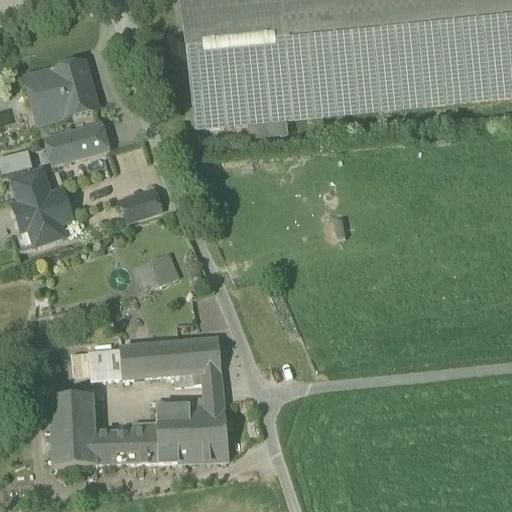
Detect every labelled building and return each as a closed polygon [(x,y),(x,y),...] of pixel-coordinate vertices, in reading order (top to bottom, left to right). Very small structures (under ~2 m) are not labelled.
[(187,75),(194,134),(511,96),(511,0),(178,0),(184,48),(189,47),(192,74),(187,75)] [(43,109),(49,129),(96,117),(83,70),(22,87),(23,89),(29,87),(35,111),(43,109)] [(29,87),(23,89),(35,134),(49,129),(43,109),(35,111),(29,87)] [(44,148),(52,173),(107,158),(100,132),(44,148)] [(117,180),(148,174),(143,150),(112,156),(117,180)] [(28,236),(34,254),(64,243),(59,231),(69,227),(59,198),(49,201),(41,177),(11,188),(19,211),(12,213),(21,239),(28,236)] [(119,209),(126,230),(160,218),(153,197),(119,209)] [(166,260),(150,267),(154,279),(171,271),(166,260)] [(159,291),(154,279),(150,267),(134,274),(144,298),(159,291)] [(154,279),(159,291),(176,284),(171,271),(154,279)] [(173,381),(192,379),(218,376),(215,346),(121,356),(123,385),(123,386),(173,381)] [(90,382),(90,388),(123,385),(121,356),(88,359),(90,382)] [(73,383),(90,382),(88,359),(71,361),(73,383)] [(219,389),(218,376),(192,379),(193,390),(201,390),(219,389)] [(175,392),(193,390),(192,379),(173,381),(175,392)] [(210,404),(210,406),(221,405),(219,389),(201,390),(202,404),(210,404)] [(49,404),(52,473),(96,471),(94,439),(92,402),(49,404)] [(168,406),(168,414),(210,412),(210,406),(210,404),(202,404),(168,406)] [(226,465),(221,405),(210,406),(210,412),(168,414),(168,406),(155,407),(156,430),(156,437),(157,454),(157,468),(226,465)] [(134,431),(134,438),(136,438),(136,451),(143,455),(157,454),(156,437),(156,430),(134,431)] [(96,471),(157,468),(157,454),(143,455),(136,451),(136,438),(134,438),(94,439),(96,471)]
